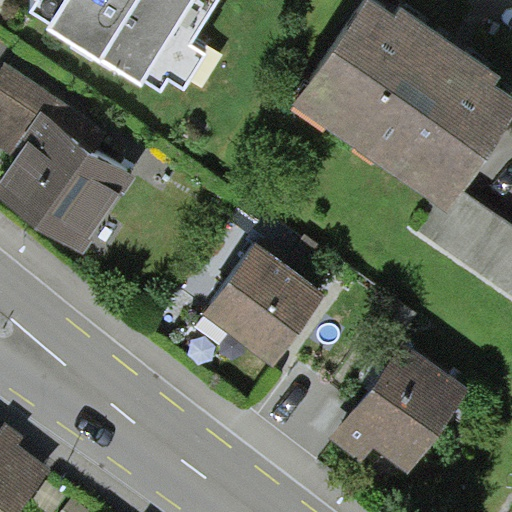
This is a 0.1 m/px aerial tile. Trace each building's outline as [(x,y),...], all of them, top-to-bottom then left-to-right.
[(119,47),(161,74),(168,64),(184,74),(208,36),(194,27),(210,0),(40,0),(74,21),(69,30),(112,57),(119,47)] [(511,88),(511,65),(494,54),(500,45),(434,0),(345,0),(291,78),(445,185),(452,176),(511,88)] [(0,166),(0,185),(80,242),(137,161),(85,124),(93,112),(8,53),(0,64),(0,136),(14,147),(0,166)] [(511,215),(452,176),(445,185),(414,230),(511,297),(511,215)] [(206,297),(276,347),(326,277),(257,227),(206,297)] [(360,450),(375,432),(405,455),(470,371),(406,322),(327,425),(360,450)] [(0,509),(40,457),(0,426),(0,509)]
